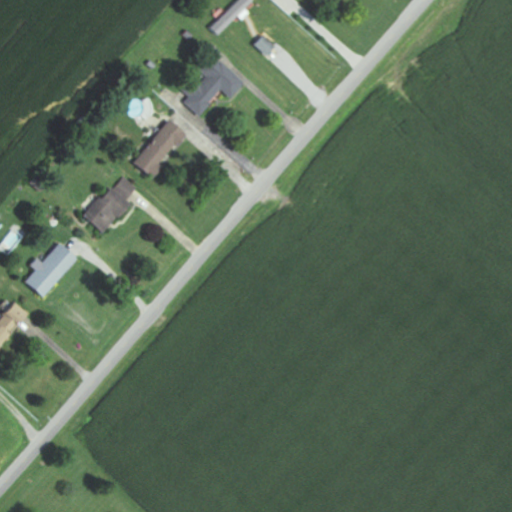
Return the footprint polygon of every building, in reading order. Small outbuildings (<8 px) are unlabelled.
[(239,0),(209,28),(217,37),(244,12),(243,10),(253,1),(251,0),(239,0)] [(243,83),(212,57),(199,72),(205,77),(199,84),(193,78),(182,91),(189,97),(183,104),(198,117),(220,91),(229,100),(243,83)] [(132,166),(150,178),(183,133),(165,121),(132,166)] [(136,188),(123,177),(114,187),(127,199),(136,188)] [(82,220),(104,235),(126,203),(104,188),(82,220)] [(39,263),(34,259),(27,266),(33,271),(22,283),(39,298),(74,261),(57,245),(39,263)] [(0,340),(24,315),(11,303),(0,314),(0,340)]
